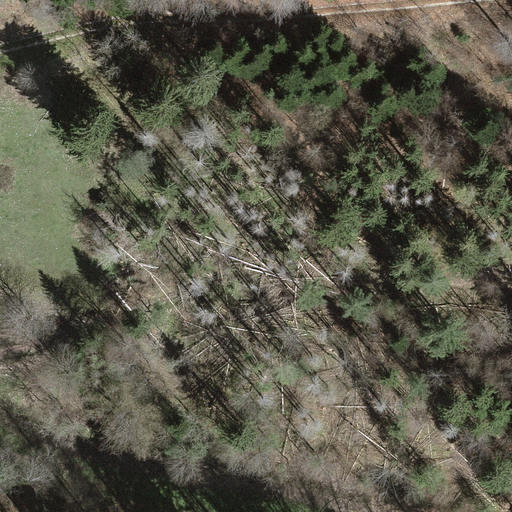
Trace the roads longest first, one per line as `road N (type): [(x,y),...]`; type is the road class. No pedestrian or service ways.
road 1 (track): [(506,0),(283,21),(106,24),(0,52)]
road 2 (track): [(360,511),(106,464),(0,417)]
